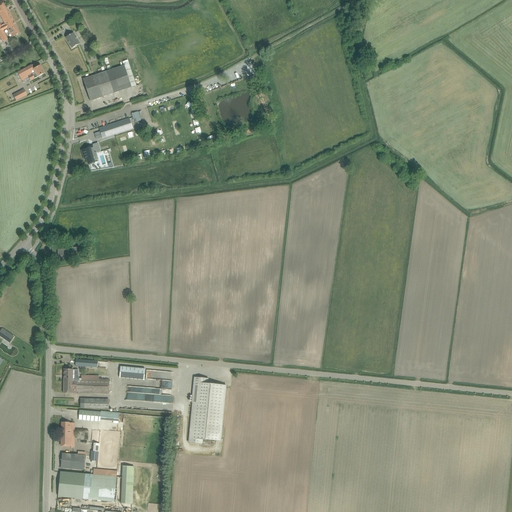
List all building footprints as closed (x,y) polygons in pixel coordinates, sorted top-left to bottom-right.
[(17,27),(13,20),(9,12),(8,12),(4,3),(0,4),(0,14),(5,24),(4,25),(5,26),(1,27),(0,24),(0,35),(3,42),(8,39),(3,30),(7,28),(9,31),(8,31),(9,34),(11,33),(13,37),(20,33),(16,27),(17,27)] [(74,33),(70,35),(66,37),(72,48),(80,44),(74,33)] [(129,64),(88,78),(83,79),(90,101),(137,85),(129,64)] [(31,65),(18,73),(22,80),(29,77),(31,81),(45,73),(41,65),(35,68),(33,69),(31,65)] [(27,95),(25,89),(17,93),(20,99),(27,95)] [(99,128),(101,133),(102,138),(133,128),(129,119),(99,128)] [(97,160),(98,160),(96,152),(95,146),(82,150),(84,150),(88,164),(97,162),(97,160)] [(80,247),(70,248),(71,256),(81,255),(80,247)] [(0,299),(27,318),(34,307),(7,289),(0,299)] [(14,337),(2,329),(0,331),(0,335),(10,342),(14,337)] [(0,338),(0,353),(26,366),(32,353),(0,338)] [(76,359),(75,366),(97,367),(98,361),(76,359)] [(120,366),(119,377),(144,380),(145,369),(120,366)] [(64,369),(63,393),(79,393),(109,394),(109,379),(99,379),(99,375),(81,375),(81,378),(73,378),(73,369),(64,369)] [(145,387),(171,389),(172,381),(162,380),(162,371),(147,370),(145,387)] [(192,403),(188,443),(203,444),(203,439),(221,441),(227,385),(208,383),(209,378),(194,377),(192,403)] [(176,395),(142,393),(142,386),(128,386),(127,392),(126,391),(125,400),(175,403),(176,395)] [(81,399),(80,408),(109,408),(109,399),(81,399)] [(80,410),(79,421),(100,422),(101,412),(80,410)] [(74,430),(75,423),(70,423),(70,422),(62,422),(61,430),(71,430),(74,430)] [(74,448),(74,430),(71,430),(61,430),(61,446),(71,446),(71,448),(74,448)] [(61,468),(84,470),(86,452),(78,451),(78,455),(62,453),(61,468)] [(98,461),(98,452),(92,451),(91,451),(90,460),(98,461)] [(121,503),(132,504),(134,467),(122,466),(121,503)] [(81,481),(82,474),(59,472),(58,490),(68,491),(69,490),(73,490),(73,484),(76,484),(76,481),(81,481)]
